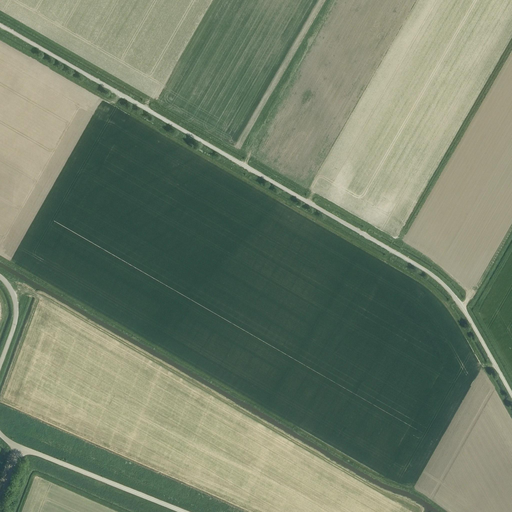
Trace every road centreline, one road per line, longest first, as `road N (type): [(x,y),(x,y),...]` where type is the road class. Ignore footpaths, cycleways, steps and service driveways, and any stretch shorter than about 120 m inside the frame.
road 1 (unclassified): [(511,399),(465,314),(422,268),(0,24)]
road 2 (unclassified): [(180,511),(20,449)]
